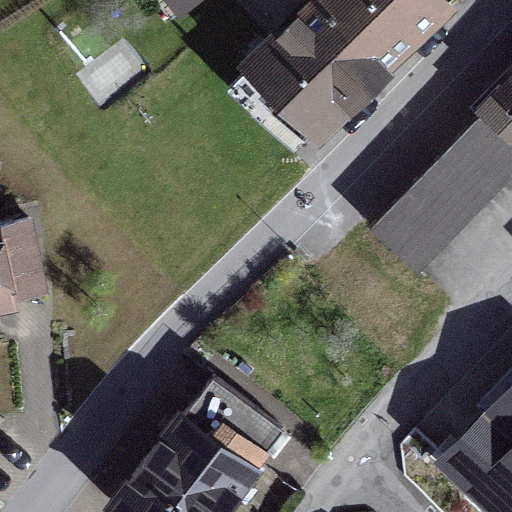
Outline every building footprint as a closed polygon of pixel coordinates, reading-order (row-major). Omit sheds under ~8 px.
[(313,0),(249,62),(315,130),(381,66),(316,0),(313,0)] [(316,0),(381,66),(447,4),(443,0),(316,0)] [(511,77),(479,111),(511,141),(511,77)] [(371,222),(418,268),(511,171),(511,141),(479,111),(371,222)] [(0,241),(32,235),(28,216),(0,221),(0,301),(10,299),(0,252),(0,241)] [(214,372),(112,498),(130,511),(216,511),(283,426),(214,372)] [(511,511),(511,383),(488,409),(507,428),(464,473),(503,511),(511,511)]
